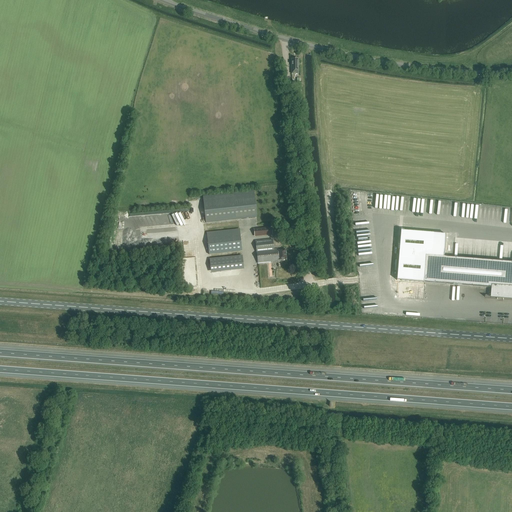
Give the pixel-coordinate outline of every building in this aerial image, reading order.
[(203,197),(206,222),(257,217),(254,191),(203,197)] [(254,229),(255,237),(272,235),(271,227),(254,229)] [(207,233),(209,254),(242,250),(239,229),(207,233)] [(256,241),(258,264),(280,262),(279,260),(286,260),(285,250),(278,250),(277,249),(274,250),(273,240),(256,241)] [(511,262),(427,256),(425,283),(492,288),(491,298),(497,298),(497,299),(497,298),(503,299),(503,300),(504,299),(511,299),(511,262)]
